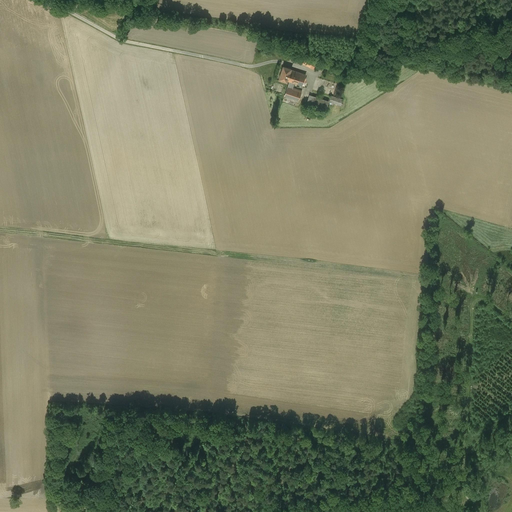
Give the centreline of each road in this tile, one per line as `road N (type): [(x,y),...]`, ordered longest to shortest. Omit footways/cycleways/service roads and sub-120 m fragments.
road 1 (track): [(426,278),(0,230)]
road 2 (unclassified): [(48,0),(125,40),(264,66)]
